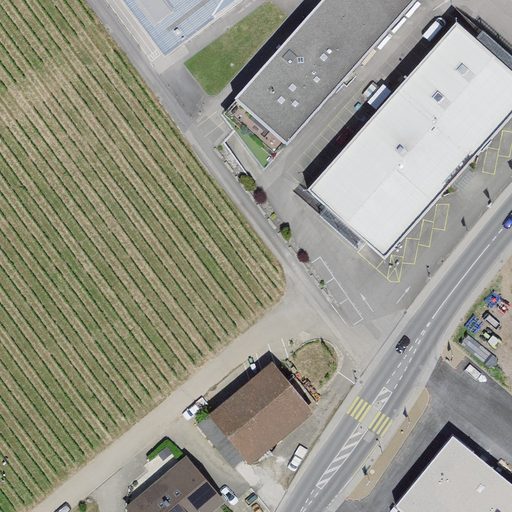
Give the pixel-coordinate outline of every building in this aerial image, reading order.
[(114,0),(162,63),(245,0),(114,0)] [(412,0),(321,0),(226,109),(277,154),(412,0)] [(511,72),(457,24),(307,194),(384,261),(511,116),(511,72)] [(272,363),(209,414),(250,465),(313,413),(272,363)] [(511,511),(511,487),(454,440),(399,507),(405,511),(511,511)] [(185,459),(124,510),(126,511),(212,511),(223,504),(185,459)]
